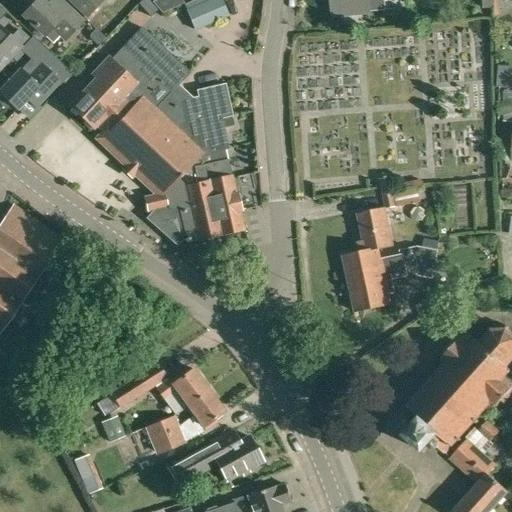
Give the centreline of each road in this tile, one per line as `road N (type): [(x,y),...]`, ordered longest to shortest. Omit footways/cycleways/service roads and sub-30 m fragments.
road 1 (residential): [(245,339),(280,298),(269,94),(279,0)]
road 2 (tertiary): [(245,339),(0,156)]
road 3 (tertiary): [(340,511),(292,403),(245,339)]
